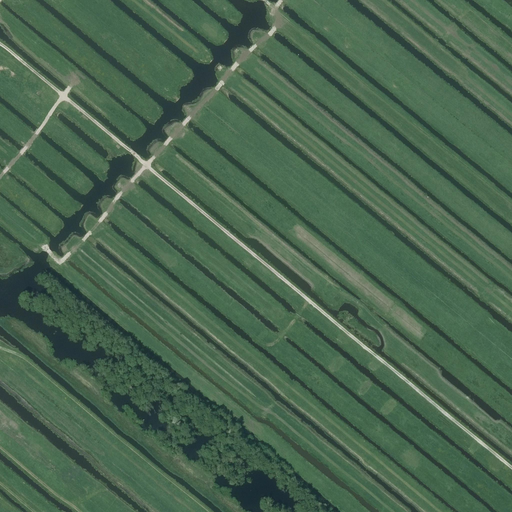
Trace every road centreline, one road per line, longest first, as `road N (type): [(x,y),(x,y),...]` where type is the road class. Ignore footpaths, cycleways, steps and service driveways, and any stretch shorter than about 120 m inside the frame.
road 1 (track): [(511,468),(145,164),(172,135)]
road 2 (track): [(511,204),(263,0)]
road 3 (track): [(209,511),(0,347)]
road 4 (track): [(0,42),(130,151)]
